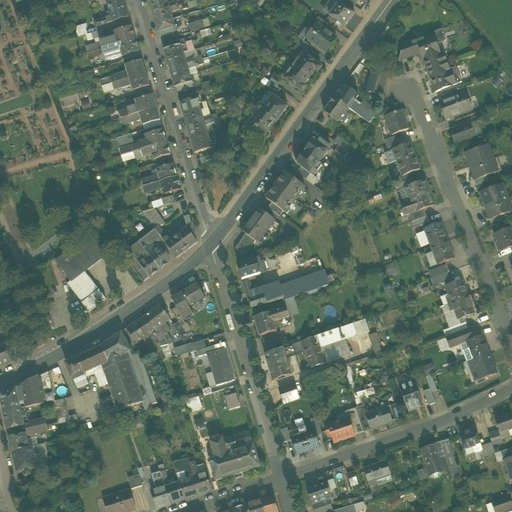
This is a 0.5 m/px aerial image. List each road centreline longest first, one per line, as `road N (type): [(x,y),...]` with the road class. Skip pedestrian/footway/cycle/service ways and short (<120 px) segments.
road 1 (secondary): [(211,246),(395,0)]
road 2 (residential): [(511,347),(412,87)]
road 3 (residential): [(211,246),(135,0)]
road 4 (secondary): [(0,383),(142,302),(211,246)]
road 5 (residential): [(283,479),(511,390)]
road 6 (residential): [(211,246),(283,479)]
